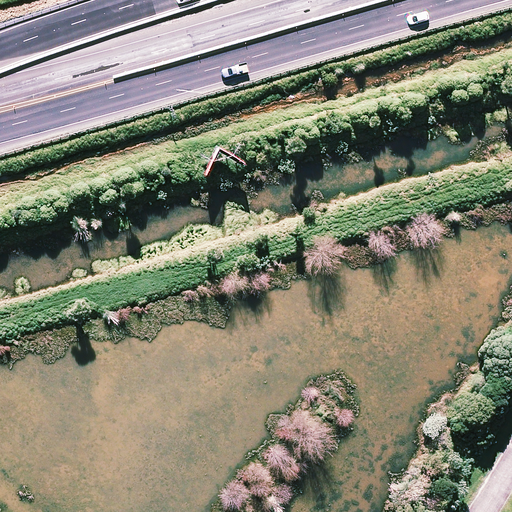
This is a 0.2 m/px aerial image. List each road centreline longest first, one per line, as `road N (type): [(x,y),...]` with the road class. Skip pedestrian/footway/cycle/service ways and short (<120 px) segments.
road 1 (trunk): [(406,0),(0,122)]
road 2 (trunk): [(0,55),(185,0)]
